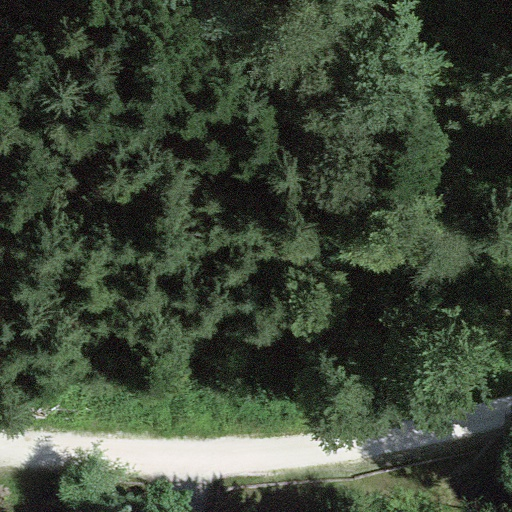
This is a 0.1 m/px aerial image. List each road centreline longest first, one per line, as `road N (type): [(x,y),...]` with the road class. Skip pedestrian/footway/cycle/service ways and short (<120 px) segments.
road 1 (track): [(181,468),(393,447),(511,412)]
road 2 (track): [(0,455),(181,468)]
